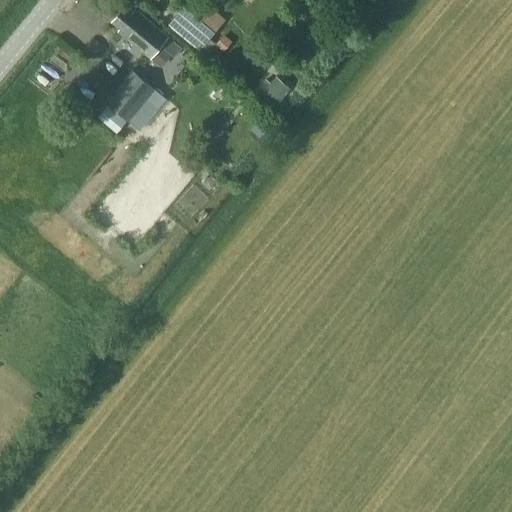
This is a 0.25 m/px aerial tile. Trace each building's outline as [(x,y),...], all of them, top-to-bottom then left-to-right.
[(200,50),(215,32),(199,18),(184,6),(169,24),(200,50)] [(127,8),(115,22),(123,30),(120,33),(151,59),(162,45),(174,56),(182,47),(139,11),(135,15),(127,8)] [(204,12),(199,18),(215,32),(226,19),(213,8),(208,15),(204,12)] [(341,27),(323,13),(315,23),(333,37),(341,27)] [(232,41),(224,35),(216,45),(224,52),(232,41)] [(132,68),(105,101),(140,130),(167,98),(156,88),(132,68)] [(266,79),(254,92),(273,109),(285,96),(266,79)] [(257,120),(250,129),(261,138),(268,129),(257,120)]
